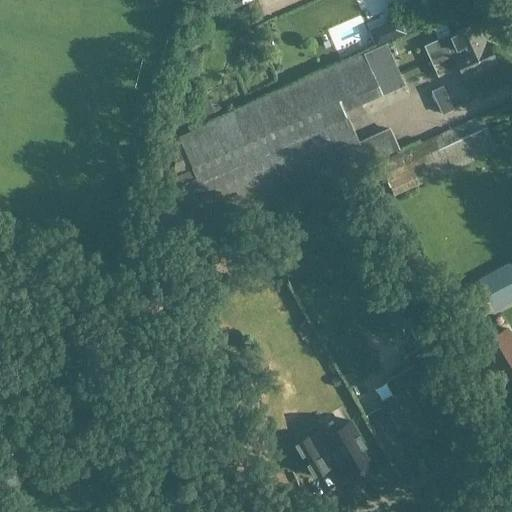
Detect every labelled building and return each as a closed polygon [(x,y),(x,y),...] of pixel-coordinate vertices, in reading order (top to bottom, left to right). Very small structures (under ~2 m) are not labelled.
[(269,0),(275,12),(299,0),(269,0)] [(486,42),(477,22),(451,35),(445,22),(433,28),(438,40),(425,46),(438,76),(459,67),(464,79),(497,64),(487,41),(486,42)] [(200,238),(367,164),(344,111),(405,84),(388,47),(180,140),(173,177),(176,184),(171,187),(162,232),(167,244),(197,231),(200,238)] [(442,87),(432,92),(435,98),(445,94),(442,87)] [(394,197),(497,150),(481,115),(378,162),(394,197)] [(489,292),(501,285),(509,300),(511,297),(511,261),(482,277),(489,292)] [(500,389),(511,381),(511,338),(507,330),(480,348),(489,361),(487,362),(494,369),(496,372),(492,374),(491,374),(500,389)] [(432,428),(449,417),(438,399),(421,409),(399,374),(385,383),(393,396),(380,404),(383,410),(381,411),(386,420),(388,418),(405,446),(433,429),(432,428)] [(309,436),(295,444),(312,473),(326,465),(324,463),(336,456),(349,477),(375,462),(351,421),(326,435),(323,430),(310,438),(309,436)] [(0,496),(19,484),(0,453),(0,496)] [(144,489),(158,480),(160,473),(155,466),(148,464),(134,474),(132,481),(137,488),(144,489)] [(51,477),(60,492),(70,486),(61,471),(51,477)]
